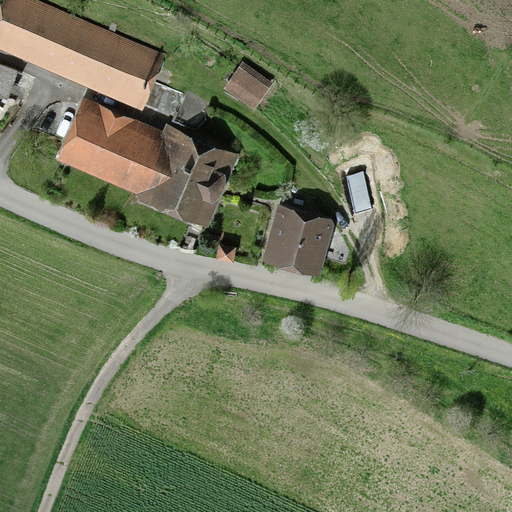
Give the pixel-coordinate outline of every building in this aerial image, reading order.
[(7,0),(0,18),(0,39),(138,100),(158,55),(32,0),(7,0)] [(0,93),(6,96),(16,69),(0,63),(0,93)] [(229,85),(254,102),(269,81),(244,64),(229,85)] [(86,106),(67,152),(146,186),(145,189),(158,194),(159,192),(193,206),(192,209),(204,214),(210,202),(202,199),(222,153),(177,133),(172,144),(86,106)] [(274,251),(319,263),(331,223),(285,210),(274,251)]
